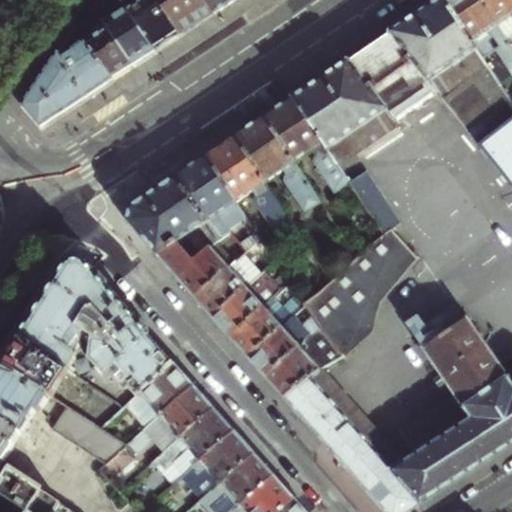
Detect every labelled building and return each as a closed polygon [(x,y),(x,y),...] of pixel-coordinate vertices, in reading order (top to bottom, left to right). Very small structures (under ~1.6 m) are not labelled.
[(96,0),(93,6),(137,68),(150,59),(159,54),(121,0),(96,0)] [(121,0),(159,54),(171,45),(183,37),(157,0),(121,0)] [(157,0),(183,37),(202,25),(217,15),(206,0),(157,0)] [(206,0),(217,15),(239,0),(206,0)] [(291,101),(337,167),(395,128),(392,122),(435,93),(441,100),(478,147),(511,118),(511,107),(481,60),(440,0),(439,0),(415,16),(291,101)] [(440,0),(481,60),(493,52),(509,76),(511,74),(511,53),(504,42),(476,0),(440,0)] [(511,0),(476,0),(504,42),(511,36),(511,0)] [(93,6),(78,29),(115,82),(128,74),(137,68),(93,6)] [(59,58),(26,109),(44,129),(59,119),(66,115),(73,110),(100,92),(115,82),(78,29),(59,58)] [(261,120),(292,164),(312,151),(315,155),(313,156),(312,158),(312,161),(333,191),(348,181),(337,167),(291,101),(278,109),(261,120)] [(511,118),(478,147),(511,190),(511,118)] [(232,140),(263,184),(282,171),(285,175),(284,176),(283,177),(283,180),(305,211),(318,202),(292,164),(261,120),(248,129),(232,140)] [(221,147),(204,159),(235,204),(254,191),(257,195),(255,196),(254,199),(276,231),(289,222),(263,184),(232,140),(221,147)] [(175,178),(219,241),(230,233),(222,222),(239,210),(235,204),(204,159),(191,168),(175,178)] [(364,172),(348,182),(384,234),(400,222),(364,172)] [(154,193),(129,209),(128,224),(157,256),(175,245),(191,262),(201,254),(191,241),(203,233),(212,245),(215,243),(219,241),(175,178),(154,193)] [(333,223),(322,207),(316,211),(327,228),(333,223)] [(213,320),(254,281),(274,262),(254,232),(239,244),(246,253),(250,250),(257,259),(246,270),(238,261),(234,264),(196,300),(206,311),(213,320)] [(366,300),(410,262),(384,234),(304,306),(312,316),(321,328),(332,343),(343,357),(351,347),(366,300)] [(177,279),(196,300),(234,264),(215,243),(212,245),(201,254),(191,262),(175,245),(157,256),(177,279)] [(67,265),(20,339),(68,370),(72,373),(76,366),(72,364),(76,357),(76,350),(79,346),(108,379),(113,375),(126,390),(130,386),(138,395),(174,363),(159,347),(85,262),(67,265)] [(395,471),(407,463),(328,373),(374,331),(381,303),(411,263),(410,262),(366,300),(351,347),(343,357),(317,373),(311,378),(395,471)] [(231,339),(271,301),(289,284),(282,273),(263,290),(254,281),(213,320),(225,332),(231,339)] [(248,359),(289,320),(304,306),(297,295),(280,311),(271,301),(231,339),(240,350),(248,359)] [(395,471),(311,378),(284,399),(337,458),(384,511),(410,511),(511,446),(511,380),(509,382),(466,320),(464,321),(453,305),(424,325),(435,341),(422,350),(440,375),(446,385),(453,396),(470,420),(417,457),(407,463),(395,471)] [(266,378),(306,342),(321,328),(312,316),(298,330),(289,320),(248,359),(259,370),(266,378)] [(424,325),(418,316),(405,325),(422,350),(435,341),(424,325)] [(20,339),(3,365),(51,396),(68,370),(20,339)] [(284,399),(311,378),(317,373),(343,357),(332,343),(318,355),(306,342),(266,378),(276,389),(284,399)] [(184,375),(174,363),(138,395),(126,406),(142,424),(137,429),(141,433),(194,386),(184,375)] [(3,365),(0,369),(0,493),(28,511),(75,511),(10,469),(2,481),(0,479),(0,467),(37,410),(40,412),(51,396),(3,365)] [(440,375),(432,381),(439,390),(446,385),(440,375)] [(204,398),(194,386),(141,433),(131,442),(135,446),(140,441),(142,444),(151,436),(165,453),(214,410),(204,398)] [(470,420),(453,396),(399,433),(417,457),(470,420)] [(127,445),(68,407),(53,429),(106,464),(111,460),(127,445)] [(225,422),(214,410),(165,453),(150,466),(153,470),(159,464),(165,471),(173,463),(184,476),(234,432),(225,422)] [(245,444),(234,432),(184,476),(177,483),(181,487),(186,483),(202,501),(254,454),(245,444)] [(254,454),(202,501),(201,502),(209,511),(234,511),(275,477),(267,468),(254,454)] [(122,471),(111,460),(106,464),(100,470),(110,481),(122,471)] [(275,477),(234,511),(280,511),(294,500),(286,490),(275,477)] [(143,511),(152,504),(133,482),(120,492),(136,511),(143,511)] [(28,511),(0,493),(0,511),(28,511)] [(294,500),(280,511),(304,511),(305,511),(294,500)]
